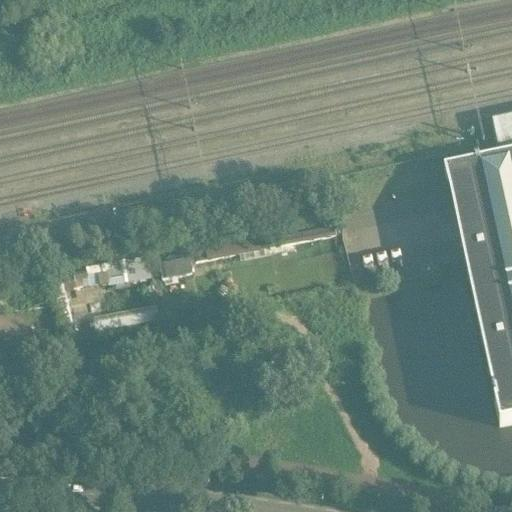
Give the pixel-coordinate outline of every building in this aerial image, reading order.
[(511,126),(499,129),(503,143),(505,156),(511,154),(511,126)] [(511,157),(445,172),(461,242),(461,245),(475,310),(488,372),(500,426),(511,423),(511,157)] [(158,273),(157,260),(122,265),(123,274),(139,272),(140,276),(158,273)] [(192,277),(189,260),(159,265),(162,282),(192,277)] [(119,320),(93,325),(95,334),(159,322),(157,313),(119,320)]
